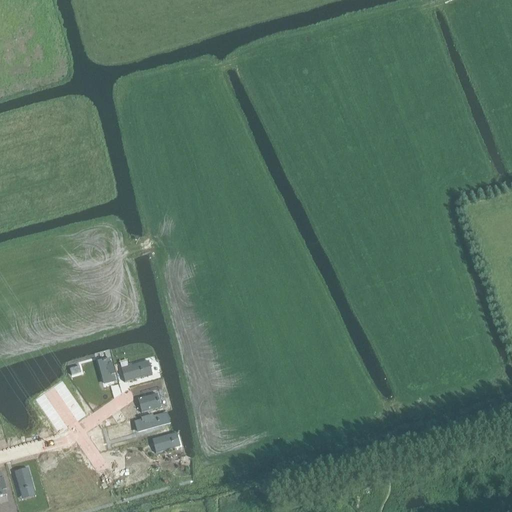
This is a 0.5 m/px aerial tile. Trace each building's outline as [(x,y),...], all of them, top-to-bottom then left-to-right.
[(103,363),(99,364),(103,377),(105,385),(115,382),(116,383),(110,359),(109,360),(109,361),(106,362),(106,361),(103,362),(103,363)] [(141,364),(121,370),(123,370),(126,382),(125,383),(144,378),(144,377),(143,378),(142,373),(143,373),(142,370),(141,370),(140,365),(141,365),(141,364)] [(157,395),(138,400),(138,401),(139,401),(143,413),(142,414),(161,409),(161,408),(160,408),(158,403),(157,404),(157,401),(156,396),(157,396),(157,395)] [(158,416),(134,423),(135,423),(136,423),(137,427),(139,433),(147,431),(160,427),(159,423),(160,423),(159,421),(158,421),(157,417),(158,417),(158,416)] [(171,436),(152,441),(152,442),(154,441),(157,454),(156,454),(156,455),(175,449),(174,449),(172,444),(173,444),(173,441),(172,442),(171,440),(170,437),(172,436),(171,436)] [(15,473),(20,493),(21,492),(20,491),(25,490),(26,491),(28,490),(28,489),(33,488),(33,489),(34,489),(28,469),(28,470),(28,471),(16,474),(15,473)]
